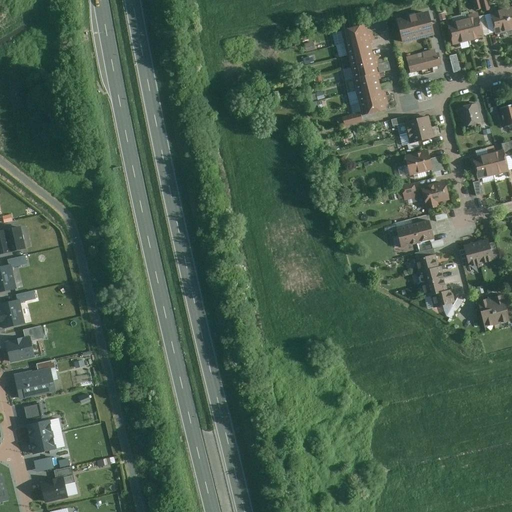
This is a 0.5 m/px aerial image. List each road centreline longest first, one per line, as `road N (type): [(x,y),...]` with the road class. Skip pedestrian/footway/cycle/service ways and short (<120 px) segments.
road 1 (motorway): [(100,0),(212,511)]
road 2 (motorway): [(244,511),(132,0)]
road 3 (residential): [(511,208),(469,219),(439,104),(453,87)]
